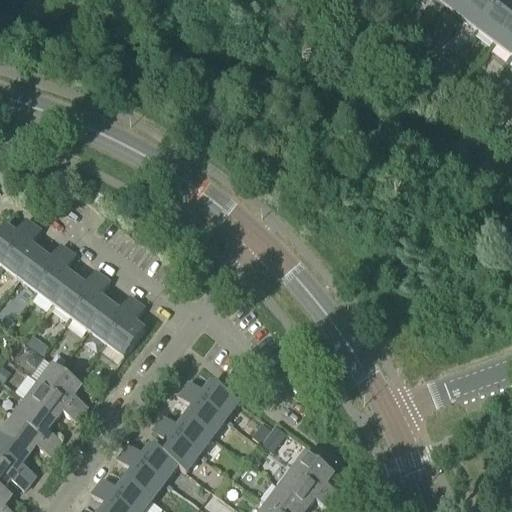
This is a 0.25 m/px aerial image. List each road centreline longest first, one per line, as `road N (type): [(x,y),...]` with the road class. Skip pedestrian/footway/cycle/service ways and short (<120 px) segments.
road 1 (tertiary): [(259,243),(211,197),(142,156),(0,98)]
road 2 (residential): [(56,511),(198,319)]
road 3 (tertiary): [(386,413),(319,305),(259,243)]
road 4 (residential): [(198,319),(76,229),(91,210)]
road 5 (residential): [(386,413),(511,369)]
